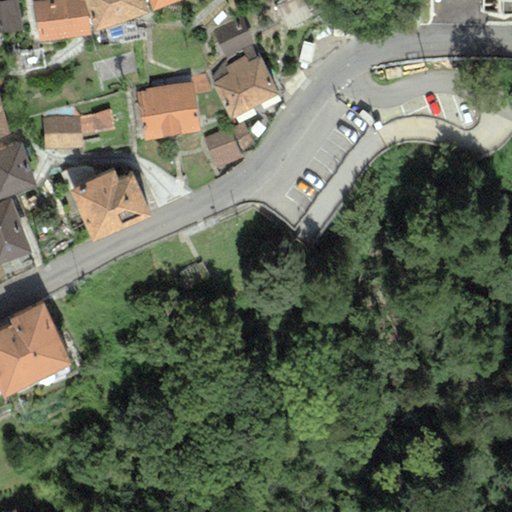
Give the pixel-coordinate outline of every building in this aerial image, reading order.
[(17,0),(0,2),(0,32),(20,31),(17,0)] [(83,0),(56,0),(33,4),(39,43),(90,35),(83,0)] [(142,0),(84,0),(97,33),(148,14),(142,0)] [(149,0),(153,10),(179,0),(149,0)] [(301,0),(283,0),(276,5),(292,31),(313,18),(301,0)] [(242,18),(212,32),(224,57),(253,43),(242,18)] [(261,58),(253,43),(224,57),(226,59),(211,78),(212,83),(229,75),(225,67),(245,56),(249,63),(261,58)] [(245,56),(225,67),(229,75),(212,83),(231,120),(280,95),(261,58),(249,63),(245,56)] [(145,92),(137,93),(144,140),(199,132),(191,82),(145,89),(145,92)] [(0,102),(0,138),(9,136),(0,102)] [(111,110),(80,118),(80,138),(113,130),(111,110)] [(80,118),(42,119),(43,149),(81,148),(80,138),(80,118)] [(242,122),(204,139),(218,169),(243,157),(240,151),(253,145),(242,122)] [(21,139),(0,144),(0,201),(17,195),(36,189),(21,139)] [(114,171),(98,178),(122,230),(150,218),(131,175),(118,181),(114,171)] [(92,243),(122,230),(98,178),(69,191),(92,243)] [(26,216),(17,195),(0,201),(0,264),(31,253),(17,219),(26,216)] [(12,325),(0,331),(0,391),(4,399),(73,364),(43,304),(9,321),(12,325)]
